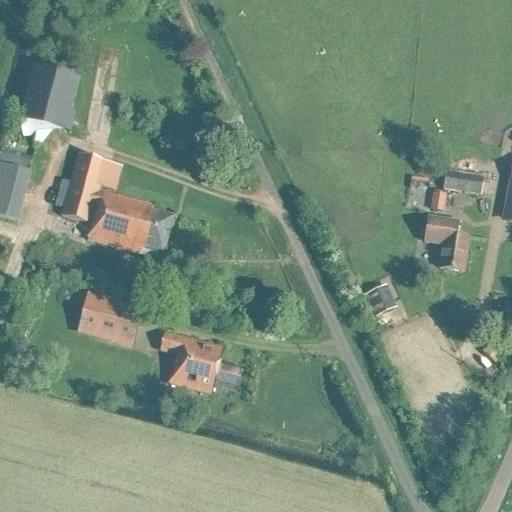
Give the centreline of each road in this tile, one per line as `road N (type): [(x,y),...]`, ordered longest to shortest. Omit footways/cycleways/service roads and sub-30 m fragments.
road 1 (track): [(415,511),(173,0)]
road 2 (track): [(270,206),(78,146),(61,151),(48,187)]
road 3 (track): [(337,348),(253,345),(172,328)]
